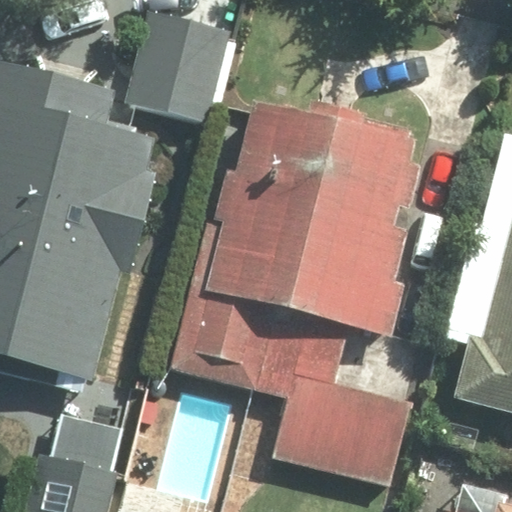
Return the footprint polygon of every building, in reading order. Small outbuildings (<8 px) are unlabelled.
[(143,16),(122,105),(205,124),(226,36),(143,16)] [(0,368),(94,391),(153,141),(105,129),(112,100),(0,73),(0,368)] [(400,239),(411,190),(404,145),(248,109),(233,175),(223,173),(210,231),(202,229),(168,378),(284,405),(270,463),(389,491),(409,405),(335,388),(347,338),(384,347),(408,241),(400,239)] [(511,141),(500,139),(477,232),(470,230),(442,344),(464,349),(451,402),(511,416),(511,141)] [(104,511),(112,478),(43,463),(32,511),(104,511)]
